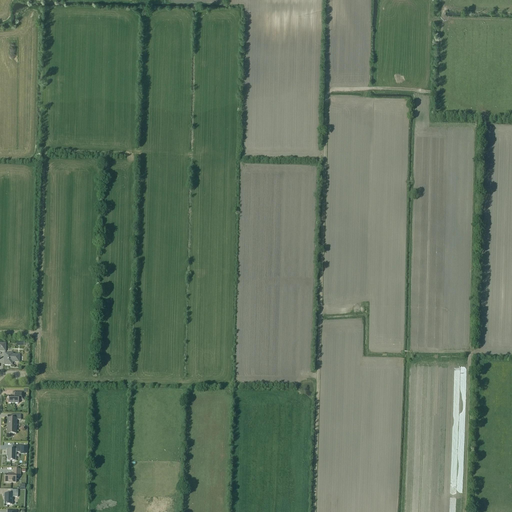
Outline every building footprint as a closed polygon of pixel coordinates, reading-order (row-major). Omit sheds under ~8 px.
[(4,365),(12,365),(12,362),(19,362),(19,355),(12,355),(12,354),(5,354),(4,365)] [(23,392),(13,392),(13,396),(9,396),(8,403),(19,403),(19,400),(23,400),(23,392)] [(11,418),(8,418),(7,434),(16,434),(16,420),(21,420),(21,415),(11,415),(11,418)] [(21,446),(13,446),(13,450),(7,450),(7,454),(8,454),(8,461),(15,461),(16,452),(20,452),(20,450),(21,450),(21,446)] [(20,470),(13,469),(13,474),(9,474),(9,475),(5,475),(5,483),(16,483),(16,476),(20,476),(20,470)] [(5,498),(5,505),(12,505),(12,497),(18,497),(18,490),(11,490),(11,494),(4,494),(4,498),(5,498)]
